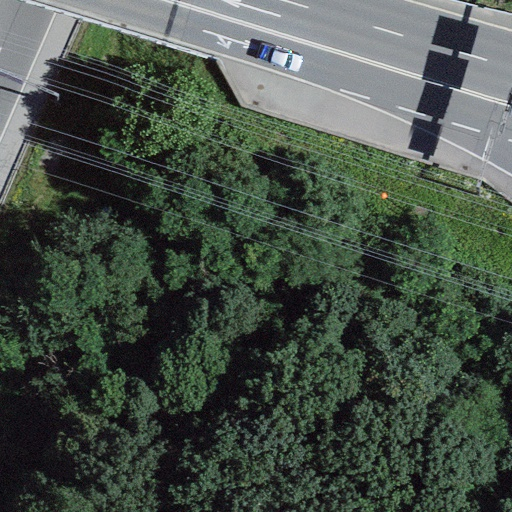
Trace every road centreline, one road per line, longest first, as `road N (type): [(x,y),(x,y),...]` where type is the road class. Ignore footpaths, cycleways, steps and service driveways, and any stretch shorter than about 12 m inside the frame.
road 1 (trunk): [(97,0),(364,82)]
road 2 (trunk): [(511,69),(275,0)]
road 3 (motorway): [(364,82),(511,152)]
road 4 (trunk): [(364,82),(511,125)]
